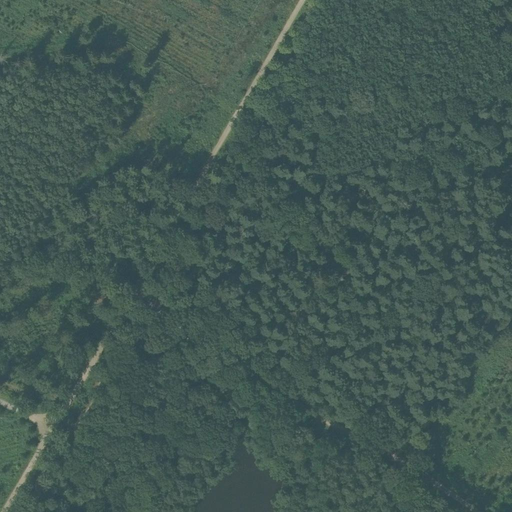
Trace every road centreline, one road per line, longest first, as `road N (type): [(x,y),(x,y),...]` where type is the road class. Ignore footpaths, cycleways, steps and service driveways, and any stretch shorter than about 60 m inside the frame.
road 1 (unknown): [(42,511),(328,0)]
road 2 (track): [(52,426),(302,0)]
road 3 (track): [(137,285),(207,352),(420,471),(473,511)]
road 4 (track): [(420,471),(511,338)]
